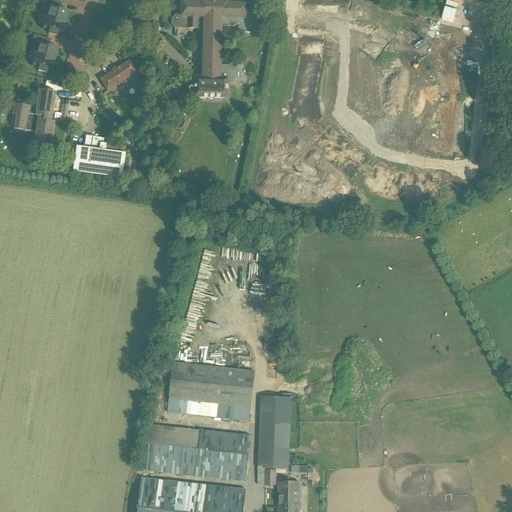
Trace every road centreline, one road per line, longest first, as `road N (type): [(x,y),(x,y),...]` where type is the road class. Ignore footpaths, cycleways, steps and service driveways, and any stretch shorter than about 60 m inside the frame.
road 1 (residential): [(503,0),(479,56),(477,153),(460,165),(377,150),(332,113),(328,71),(363,27),(372,0)]
road 2 (residential): [(152,0),(150,23),(82,75),(71,66),(91,0)]
